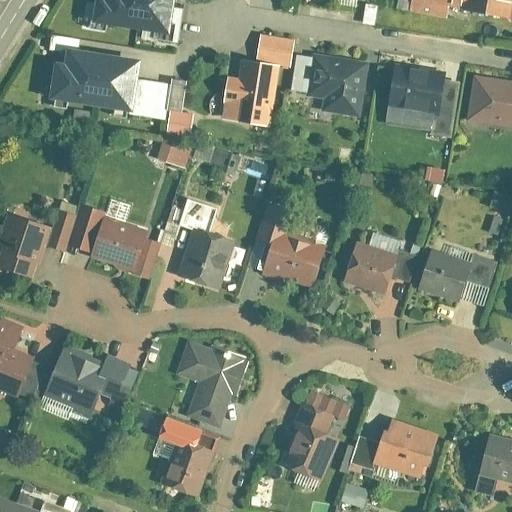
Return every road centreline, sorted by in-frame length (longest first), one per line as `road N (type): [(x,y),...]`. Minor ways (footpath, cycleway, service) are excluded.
road 1 (residential): [(223,17),(511,62)]
road 2 (residential): [(283,369),(258,331),(235,319),(136,329),(86,301)]
road 3 (residential): [(351,352),(378,378),(511,410)]
road 4 (residential): [(511,357),(456,336),(412,335),(351,352)]
road 5 (residential): [(283,369),(231,511)]
